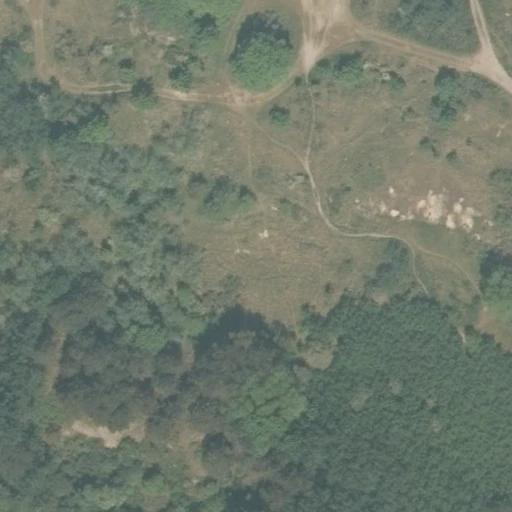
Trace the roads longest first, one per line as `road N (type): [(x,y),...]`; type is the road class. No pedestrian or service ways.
road 1 (unknown): [(304,0),(304,167),(312,207),(322,225),(402,255),(417,295),(451,328),(460,358),(423,511)]
road 2 (track): [(495,75),(303,7)]
